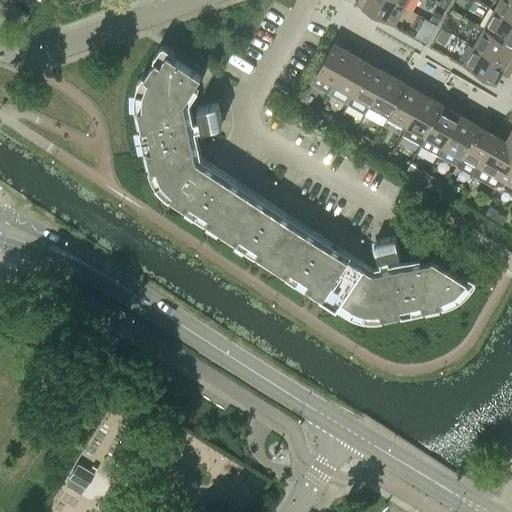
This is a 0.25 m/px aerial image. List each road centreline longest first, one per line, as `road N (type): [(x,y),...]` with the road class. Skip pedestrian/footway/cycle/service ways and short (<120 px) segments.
road 1 (residential): [(391,219),(238,125),(304,0)]
road 2 (tertiary): [(347,430),(99,272)]
road 3 (residential): [(0,50),(38,57),(198,0)]
